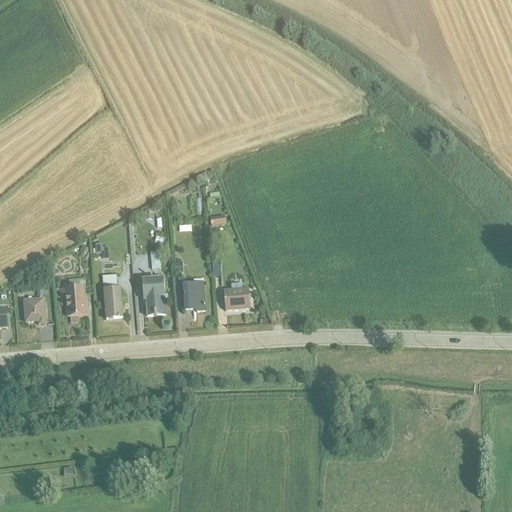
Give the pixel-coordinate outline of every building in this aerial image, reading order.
[(206,173),(168,193),(169,197),(201,180),(201,186),(205,185),(206,189),(209,188),(208,185),(207,185),(206,173)] [(199,215),(206,214),(204,198),(198,199),(199,215)] [(147,211),(145,211),(145,220),(154,220),(154,213),(153,213),(153,212),(152,212),(152,209),(147,209),(147,211)] [(225,218),(211,220),(211,229),(226,227),(225,218)] [(157,237),(155,244),(163,246),(164,239),(157,237)] [(96,251),(94,251),(94,256),(96,256),(102,256),(102,262),(110,261),(109,249),(96,250),(96,251)] [(159,254),(151,254),(152,272),(161,271),(159,254)] [(180,261),(175,262),(176,275),(183,274),(183,264),(180,264),(180,261)] [(220,262),(212,262),(213,279),(221,278),(220,262)] [(117,277),(103,278),(107,322),(124,321),(121,289),(118,289),(117,277)] [(69,291),(61,292),(61,299),(66,299),(68,320),(71,320),(71,325),(80,324),(80,319),(87,318),(84,280),(69,281),(69,291)] [(163,280),(142,281),(144,303),(147,303),(148,319),(155,318),(155,319),(157,319),(157,318),(166,318),(163,280)] [(231,292),(224,293),(226,313),(251,311),(249,291),(243,291),(243,280),(230,280),(231,292)] [(204,286),(184,287),(186,314),(197,313),(197,315),(206,314),(204,286)] [(44,301),(24,302),(26,325),(39,324),(39,328),(46,327),(44,301)] [(7,310),(0,310),(0,330),(8,330),(7,310)] [(20,397),(9,398),(10,408),(46,405),(45,389),(24,391),(24,390),(20,390),(20,397)] [(72,469),(64,470),(65,479),(73,479),(72,469)]
